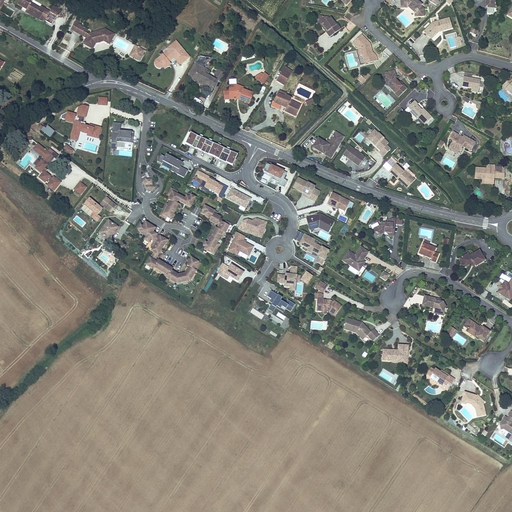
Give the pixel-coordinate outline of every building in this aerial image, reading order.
[(27,9),(26,12),(34,17),(36,13),(42,16),(41,18),(52,25),(57,16),(51,12),(50,14),(45,11),(45,9),(40,6),(39,8),(31,4),(32,0),(19,0),(18,4),(23,7),(27,9)] [(418,13),(419,18),(425,17),(423,9),(421,7),(421,6),(415,0),(414,1),(412,0),(411,0),(411,1),(408,1),(408,0),(399,0),(401,9),(408,9),(411,12),(414,10),(418,13)] [(51,12),(57,16),(60,10),(53,7),(51,12)] [(319,28),(324,35),(325,34),(320,27),(321,20),(316,19),(315,28),(319,28)] [(441,29),(442,31),(452,28),(448,19),(432,23),(425,30),(429,35),(429,36),(432,39),(437,33),(437,31),(441,29)] [(71,30),(76,32),(79,24),(80,23),(76,20),(71,30)] [(325,34),(324,35),(327,40),(338,32),(334,27),(333,28),(331,24),(328,21),(321,20),(320,27),(325,34)] [(79,24),(76,32),(87,38),(85,44),(94,49),(97,44),(97,41),(103,39),(105,41),(110,43),(115,33),(106,29),(90,34),(87,33),(88,29),(79,24)] [(477,30),(472,27),(469,33),(474,36),(477,30)] [(429,35),(425,30),(422,33),(430,41),(432,39),(429,36),(429,35)] [(361,57),(361,60),(365,59),(367,65),(376,63),(374,58),(371,54),(370,49),(368,50),(368,47),(369,46),(369,45),(360,36),(351,45),(358,51),(359,57),(361,57)] [(158,64),(161,63),(168,58),(167,57),(172,53),(175,56),(178,54),(182,59),(188,55),(176,39),(167,46),(168,48),(155,56),(154,59),(155,62),(156,64),(158,64)] [(224,54),(228,57),(233,47),(229,44),(224,54)] [(146,49),(138,45),(134,55),(141,58),(146,49)] [(198,79),(197,83),(210,90),(216,79),(211,76),(210,76),(206,74),(208,70),(196,63),(190,74),(198,79)] [(218,77),(221,79),(225,72),(217,67),(214,73),(216,74),(215,76),(218,77)] [(283,84),(289,74),(282,69),(276,79),(283,84)] [(386,78),(388,85),(388,87),(398,97),(407,89),(400,82),(398,84),(398,82),(396,82),(395,79),(397,79),(394,71),(384,74),(386,78)] [(188,77),(197,83),(198,79),(190,74),(188,77)] [(460,86),(469,88),(476,89),(478,80),(462,76),(460,86)] [(511,95),(511,81),(510,79),(507,82),(504,82),(503,84),(505,88),(505,90),(511,96),(511,95)] [(230,88),(231,96),(239,96),(242,97),(242,99),(251,103),(255,93),(241,88),(242,86),(236,84),(236,87),(230,88)] [(300,104),(289,99),(291,96),(286,93),(285,95),(278,92),(274,101),(286,106),(284,110),(295,115),(300,104)] [(98,97),(98,106),(107,106),(108,97),(98,97)] [(432,117),(425,110),(423,112),(421,109),(416,104),(417,103),(414,100),(404,110),(414,120),(418,117),(425,123),(432,117)] [(83,129),(101,135),(103,131),(104,131),(105,127),(94,123),(94,126),(89,124),(90,122),(86,121),(88,115),(90,115),(93,106),(88,104),(84,106),(81,116),(83,117),(82,119),(80,119),(74,136),(80,138),(83,129)] [(118,141),(134,143),(135,132),(122,130),(123,123),(115,122),(113,142),(118,143),(118,141)] [(55,132),(48,126),(45,129),(41,125),(38,128),(50,138),(55,132)] [(391,148),(386,144),(388,141),(374,128),(366,137),(380,150),(379,152),(383,156),(391,148)] [(334,131),(332,135),(341,140),(343,136),(334,131)] [(452,139),(449,146),(459,151),(463,145),(471,149),(476,140),(467,136),(466,138),(463,136),(453,131),(449,138),(452,139)] [(197,148),(202,137),(192,133),(187,143),(197,148)] [(313,147),(325,154),(325,152),(332,156),(341,140),(332,135),(328,142),(319,136),(313,147)] [(205,152),(210,141),(202,137),(197,148),(205,152)] [(48,181),(55,187),(61,179),(55,173),(54,174),(47,168),(49,165),(46,163),(49,160),(50,161),(57,154),(58,155),(61,152),(53,144),(51,147),(48,144),(47,145),(41,140),(36,145),(47,154),(45,156),(44,156),(42,158),(39,155),(36,159),(39,162),(37,163),(42,168),(43,167),(45,169),(41,173),(46,178),(47,177),(50,179),(48,181)] [(215,156),(220,145),(210,141),(205,152),(215,156)] [(67,145),(74,151),(76,148),(70,143),(67,145)] [(224,160),(230,150),(220,145),(215,156),(224,160)] [(349,145),(343,154),(359,165),(365,156),(349,145)] [(234,165),(239,154),(230,150),(224,160),(234,165)] [(171,170),(184,177),(188,170),(181,166),(183,162),(167,154),(165,157),(161,154),(158,161),(162,163),(163,161),(173,166),(171,170)] [(284,169),(271,163),(270,164),(267,163),(263,170),(274,175),(273,178),(278,181),(277,183),(284,186),(287,180),(284,178),(287,172),(283,170),(284,169)] [(387,171),(395,179),(397,177),(404,184),(411,176),(404,170),(403,171),(400,169),(401,168),(398,165),(397,166),(394,163),(387,171)] [(495,169),(486,168),(476,167),(475,177),(482,178),(494,179),(494,176),(504,177),(505,169),(502,169),(502,166),(495,165),(495,169)] [(404,170),(411,176),(413,174),(406,167),(404,170)] [(397,177),(395,179),(406,188),(414,179),(411,176),(404,184),(397,177)] [(307,182),(299,178),(294,187),(304,192),(302,196),(316,202),(321,192),(315,189),(317,185),(308,180),(307,182)] [(153,191),(154,179),(145,179),(145,190),(153,191)] [(225,187),(210,179),(205,188),(220,196),(225,187)] [(75,187),(81,192),(87,185),(81,180),(75,187)] [(251,198),(231,187),(225,197),(246,208),(251,198)] [(351,202),(333,193),(327,205),(339,212),(341,209),(346,212),(351,202)] [(189,210),(193,204),(189,201),(187,199),(185,202),(176,196),(173,194),(171,197),(168,201),(170,202),(163,213),(162,216),(165,218),(168,220),(177,207),(175,205),(177,203),(189,210)] [(105,197),(103,200),(104,202),(102,205),(110,211),(114,205),(105,197)] [(97,222),(101,217),(98,215),(103,209),(89,198),(80,209),(97,222)] [(199,254),(206,258),(208,255),(219,238),(221,240),(225,233),(222,231),(216,226),(218,224),(209,218),(210,216),(203,211),(201,215),(199,218),(208,224),(207,226),(214,230),(214,229),(217,231),(214,235),(212,234),(203,249),(201,252),(199,254)] [(320,214),(306,217),(309,230),(319,228),(329,233),(335,222),(320,214)] [(253,220),(249,219),(244,233),(263,239),(269,221),(256,217),(253,220)] [(393,236),(395,219),(386,219),(386,223),(381,223),(381,225),(373,229),(376,235),(383,232),(388,233),(389,235),(393,236)] [(111,230),(114,225),(107,220),(99,233),(108,239),(113,232),(111,230)] [(143,222),(140,227),(136,231),(136,232),(142,236),(140,240),(144,242),(146,239),(152,243),(146,251),(149,253),(147,257),(148,258),(150,259),(160,245),(161,245),(163,242),(160,239),(159,240),(149,232),(152,228),(143,222)] [(248,238),(237,232),(234,237),(236,239),(230,251),(239,255),(241,252),(251,258),(257,246),(246,240),(248,238)] [(329,248),(306,235),(302,244),(311,249),(310,251),(320,257),(317,263),(323,267),(331,254),(329,248)] [(429,245),(423,242),(419,253),(431,259),(431,260),(436,263),(440,253),(435,251),(436,248),(429,245)] [(364,256),(365,257),(369,251),(360,246),(355,254),(348,250),(342,259),(359,271),(365,261),(363,260),(362,259),(364,256)] [(459,258),(461,263),(464,261),(466,265),(470,263),(471,265),(474,264),(475,265),(485,260),(480,249),(469,255),(468,253),(459,258)] [(165,270),(150,259),(148,258),(146,260),(145,258),(141,263),(143,265),(143,266),(146,269),(148,267),(161,276),(159,279),(168,285),(182,283),(189,274),(187,273),(189,269),(192,266),(186,262),(181,268),(182,270),(178,276),(170,277),(164,273),(165,270)] [(245,271),(232,263),(229,266),(223,262),(217,273),(229,280),(231,276),(239,281),(245,271)] [(286,275),(277,275),(277,284),(285,284),(285,287),(290,287),(290,291),(297,291),(297,285),(303,285),(303,275),(301,275),(301,267),(292,267),(291,273),(286,273),(286,275)] [(385,280),(389,274),(383,271),(379,276),(385,280)] [(499,288),(497,291),(510,300),(511,296),(511,278),(509,282),(505,279),(501,284),(498,288),(499,288)] [(319,280),(315,287),(322,292),(327,285),(319,280)] [(277,294),(271,290),(267,296),(275,300),(269,309),(273,311),(276,306),(285,311),(288,306),(293,309),(296,304),(288,299),(287,301),(283,299),(286,295),(279,291),(277,294)] [(317,298),(317,305),(322,306),(322,309),(328,309),(335,314),(342,304),(335,299),(333,302),(330,299),(323,298),(323,293),(315,292),(315,298),(317,298)] [(436,301),(436,299),(424,296),(422,305),(433,308),(435,310),(438,311),(439,313),(444,314),(446,307),(443,303),(440,302),(436,301)] [(252,309),(250,313),(262,318),(264,314),(252,309)] [(284,320),(286,316),(278,312),(276,316),(284,320)] [(344,328),(353,330),(354,328),(358,330),(363,336),(366,333),(367,335),(373,341),(380,335),(375,329),(371,332),(363,323),(362,324),(359,322),(359,321),(347,318),(344,328)] [(464,325),(468,328),(473,332),(472,334),(476,336),(476,335),(483,340),(489,331),(482,326),(481,329),(479,327),(480,326),(468,319),(464,325)] [(456,329),(451,326),(446,333),(450,336),(456,329)] [(354,328),(353,330),(356,332),(362,339),(367,335),(366,333),(363,336),(358,330),(354,328)] [(392,351),(392,349),(383,348),(383,360),(391,360),(401,360),(401,358),(407,358),(408,344),(398,344),(398,349),(395,349),(395,351),(392,351)] [(455,378),(448,374),(447,376),(439,371),(434,368),(433,369),(430,376),(429,377),(441,385),(443,383),(449,387),(455,378)] [(479,398),(476,395),(477,395),(464,391),(460,402),(466,404),(467,402),(470,403),(475,408),(476,417),(486,414),(484,404),(483,402),(482,403),(478,399),(479,398)] [(511,411),(510,411),(507,415),(508,416),(507,417),(506,420),(503,418),(499,423),(503,424),(504,428),(511,433),(511,411)]
